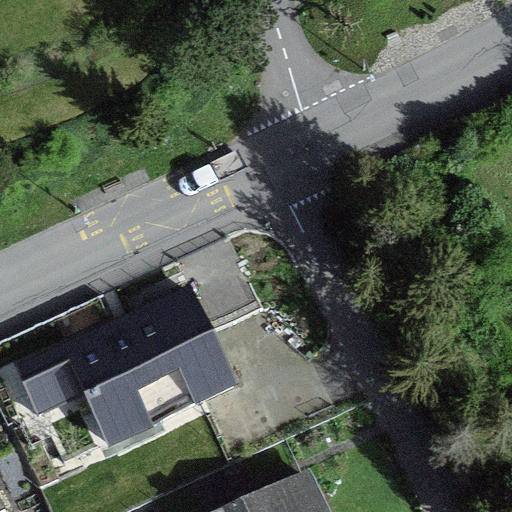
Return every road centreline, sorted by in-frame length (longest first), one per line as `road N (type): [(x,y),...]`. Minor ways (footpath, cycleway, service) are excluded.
road 1 (residential): [(265,162),(449,511)]
road 2 (residential): [(265,162),(0,285)]
road 3 (residential): [(511,38),(313,139)]
road 4 (residential): [(267,0),(313,139)]
